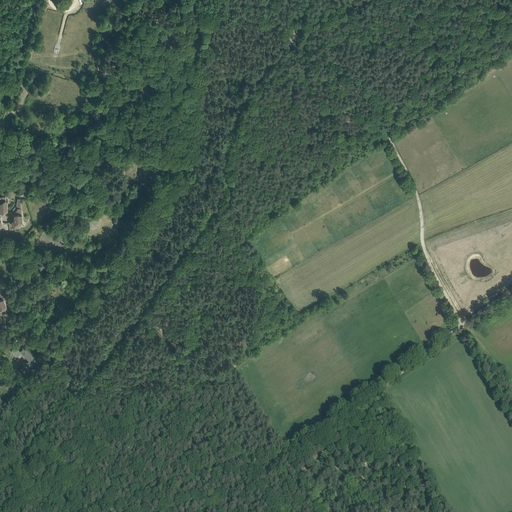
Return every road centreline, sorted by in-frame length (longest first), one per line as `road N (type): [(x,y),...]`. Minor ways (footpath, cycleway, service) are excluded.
road 1 (track): [(84,374),(221,191),(246,94),(263,60),(294,30)]
road 2 (unclassified): [(0,340),(58,316),(105,264),(125,158),(88,143),(4,130)]
road 3 (track): [(265,467),(463,328)]
road 4 (track): [(460,325),(391,140)]
road 5 (track): [(62,478),(202,385)]
road 6 (track): [(379,107),(511,6)]
road 7 (track): [(445,56),(363,38),(293,34)]
road 8 (unclassified): [(4,130),(47,0)]
road 9 (track): [(379,107),(368,81),(309,48),(294,30)]
